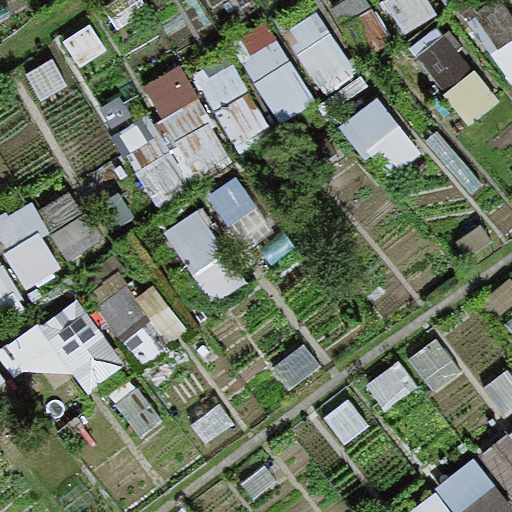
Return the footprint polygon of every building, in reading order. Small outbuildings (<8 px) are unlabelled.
[(386,0),(412,39),(443,19),(430,0),(386,0)] [(447,0),(454,11),(474,0),(447,0)] [(334,94),(362,73),(323,21),(295,42),(334,94)] [(282,45),(248,67),(289,127),(322,104),(282,45)] [(249,152),(278,134),(239,71),(210,88),(249,152)] [(388,180),(423,157),(387,103),(352,126),(388,180)] [(214,114),(135,144),(157,203),(237,173),(214,114)] [(48,212),(70,259),(98,246),(76,199),(48,212)] [(40,209),(0,226),(0,232),(27,292),(69,273),(40,209)] [(172,233),(217,305),(251,284),(206,212),(172,233)] [(98,308),(55,322),(79,395),(122,380),(98,308)] [(0,373),(0,405),(16,393),(0,373)] [(511,489),(511,439),(488,459),(511,489)] [(444,491),(457,511),(511,511),(511,505),(484,464),(444,491)] [(452,511),(444,500),(426,511),(452,511)]
